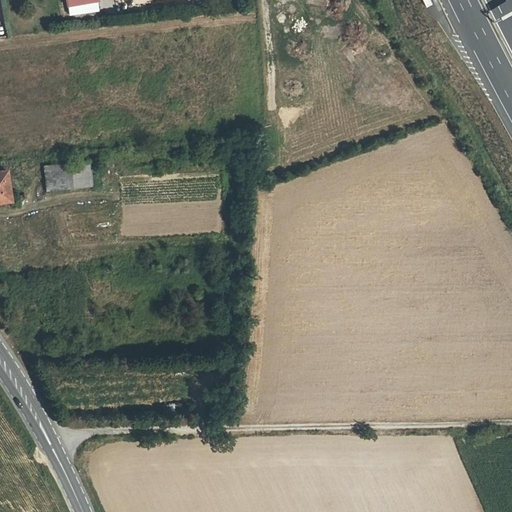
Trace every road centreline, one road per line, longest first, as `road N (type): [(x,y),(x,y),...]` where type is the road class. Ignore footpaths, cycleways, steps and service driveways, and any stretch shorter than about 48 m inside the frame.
road 1 (track): [(51,446),(128,429),(511,421)]
road 2 (primary): [(0,360),(82,511)]
